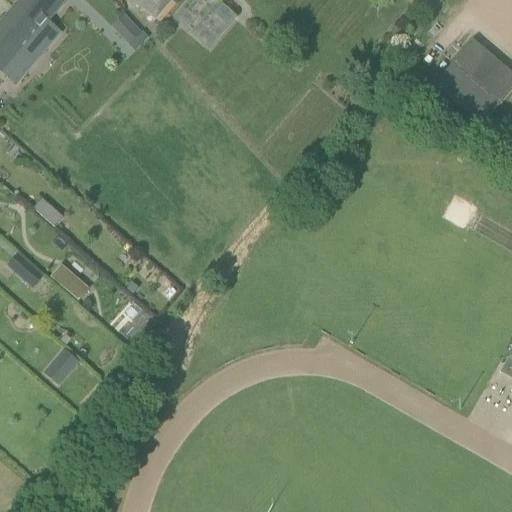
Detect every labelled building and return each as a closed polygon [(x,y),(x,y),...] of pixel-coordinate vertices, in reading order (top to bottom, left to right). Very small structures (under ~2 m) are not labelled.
[(58,0),(22,0),(0,26),(0,72),(15,86),(60,34),(47,23),(63,4),(58,0)] [(131,0),(155,20),(172,0),(131,0)] [(213,48),(237,15),(216,0),(197,0),(179,25),(213,48)] [(176,6),(171,2),(156,20),(160,25),(176,6)] [(142,35),(133,25),(120,38),(129,47),(142,35)] [(511,75),(473,41),(452,66),(500,107),(511,92),(511,75)] [(48,210),(48,205),(42,200),(33,210),(41,218),(46,213),(48,210)] [(50,279),(78,303),(89,291),(61,267),(50,279)] [(32,268),(20,280),(33,291),(44,279),(32,268)] [(125,291),(132,297),(139,289),(132,284),(125,291)] [(61,388),(80,362),(62,349),(43,376),(61,388)]
